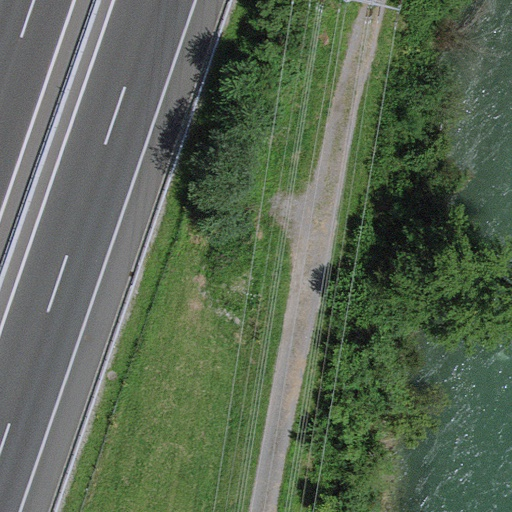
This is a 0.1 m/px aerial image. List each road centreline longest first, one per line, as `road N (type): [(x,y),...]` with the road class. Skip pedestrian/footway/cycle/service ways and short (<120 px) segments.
road 1 (track): [(260,511),(368,0)]
road 2 (motorway): [(0,452),(154,0)]
